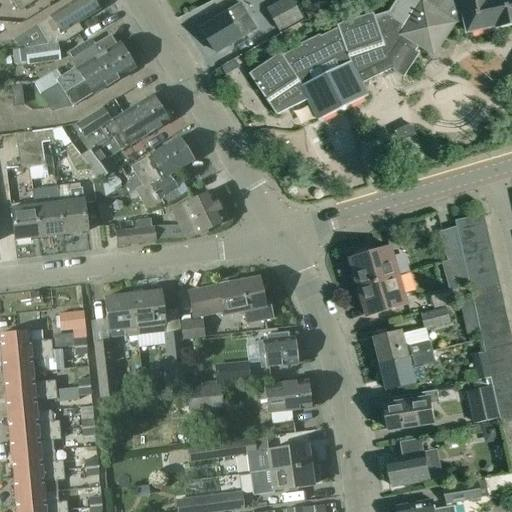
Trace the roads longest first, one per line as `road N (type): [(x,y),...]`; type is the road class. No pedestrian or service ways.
road 1 (unclassified): [(0,277),(284,237)]
road 2 (residential): [(359,511),(336,369),(284,237)]
road 3 (residential): [(284,237),(139,0)]
road 4 (residential): [(284,237),(511,167)]
